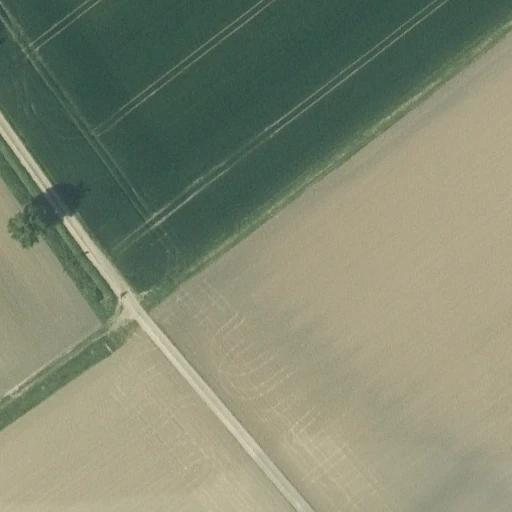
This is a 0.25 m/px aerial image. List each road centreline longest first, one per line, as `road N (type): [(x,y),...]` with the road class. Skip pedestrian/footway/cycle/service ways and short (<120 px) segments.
road 1 (track): [(0,115),(137,309),(306,511)]
road 2 (track): [(137,309),(511,31)]
road 3 (track): [(137,309),(0,410)]
